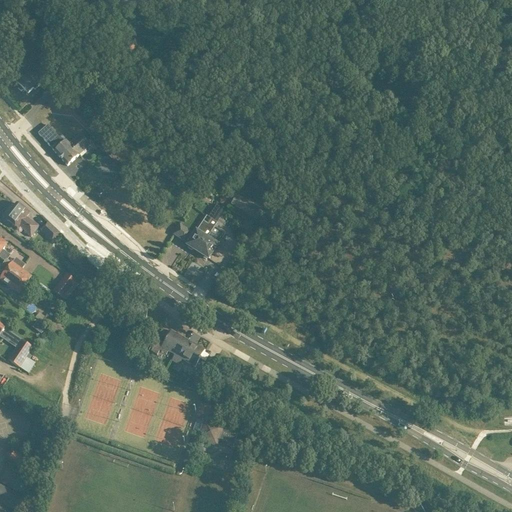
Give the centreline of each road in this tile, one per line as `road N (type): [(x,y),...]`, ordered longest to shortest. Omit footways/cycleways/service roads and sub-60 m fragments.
road 1 (primary): [(415,428),(243,335),(151,274)]
road 2 (primary): [(151,274),(35,166),(0,122)]
road 3 (primary): [(0,142),(52,201),(151,274)]
